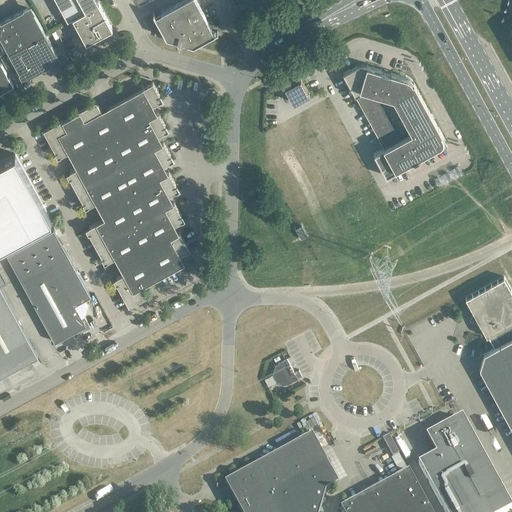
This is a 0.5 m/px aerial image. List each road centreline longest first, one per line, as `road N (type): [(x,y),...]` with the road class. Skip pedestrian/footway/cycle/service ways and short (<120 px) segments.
road 1 (unclassified): [(0,411),(203,301),(228,299)]
road 2 (tertiary): [(228,299),(235,78)]
road 3 (unclassified): [(342,354),(325,377),(327,401),(342,419),(377,421),(396,402),(398,376),(382,354),(355,349)]
road 4 (tertiary): [(160,468),(197,446),(218,420),(228,299)]
road 5 (secondary): [(421,0),(511,166)]
road 6 (unclassified): [(146,53),(0,134)]
road 7 (unclassified): [(228,299),(311,305),(342,354)]
road 8 (secondary): [(511,115),(448,0)]
